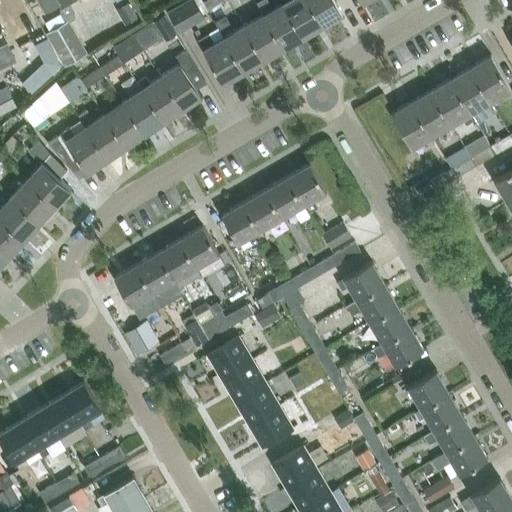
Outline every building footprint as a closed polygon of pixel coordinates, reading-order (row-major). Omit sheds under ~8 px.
[(37,0),(44,11),(58,3),(60,7),(73,0),(37,0)] [(205,16),(195,0),(184,0),(168,10),(180,32),(205,16)] [(283,48),(303,37),(283,2),(272,8),(267,0),(259,0),(256,2),(263,13),(283,48)] [(303,37),(322,25),(307,0),(281,0),(283,2),(303,37)] [(307,0),(322,25),(343,14),(334,0),(307,0)] [(130,3),(118,10),(127,25),(139,18),(130,3)] [(154,20),(166,40),(176,33),(164,13),(154,20)] [(263,13),(243,25),(263,60),(283,48),(263,13)] [(215,21),(223,36),(243,71),(263,60),(243,25),(233,30),(225,15),(215,21)] [(47,33),(65,64),(87,52),(69,20),(65,22),(47,33)] [(133,33),(143,49),(162,37),(151,21),(133,33)] [(0,66),(15,58),(0,30),(2,29),(1,26),(0,26),(0,66)] [(223,83),(243,71),(223,36),(214,42),(208,32),(198,38),(223,83)] [(124,62),(143,49),(133,33),(113,46),(124,62)] [(160,75),(183,108),(202,95),(196,85),(204,80),(184,49),(174,56),(178,63),(160,75)] [(113,70),(123,63),(117,54),(107,61),(113,70)] [(491,54),(471,65),(491,100),(511,88),(491,54)] [(491,100),(471,65),(451,77),(471,112),(491,100)] [(94,83),(106,75),(100,66),(88,74),(94,83)] [(164,121),(183,108),(160,75),(150,81),(146,74),(137,80),(141,87),(164,121)] [(451,77),(432,88),(452,123),(462,117),(466,123),(474,118),(471,112),(451,77)] [(87,87),(81,78),(69,87),(74,96),(87,87)] [(141,87),(122,100),(145,133),(164,121),(141,87)] [(8,88),(0,91),(0,113),(17,105),(8,88)] [(452,123),(432,88),(412,100),(432,134),(452,123)] [(48,113),(68,100),(62,91),(43,104),(48,113)] [(126,146),(145,133),(122,100),(112,107),(109,102),(102,107),(105,112),(103,113),(126,146)] [(412,146),(432,134),(412,100),(392,112),(412,146)] [(85,125),(84,125),(107,159),(126,146),(103,113),(93,120),(86,109),(78,114),(85,125)] [(477,123),(484,135),(490,131),(483,120),(477,123)] [(88,172),(107,159),(84,125),(74,132),(70,126),(48,141),(70,166),(80,160),(88,172)] [(10,154),(20,142),(13,135),(2,147),(10,154)] [(495,154),(508,146),(503,137),(490,145),(495,154)] [(475,165),(489,157),(484,149),(471,156),(475,165)] [(469,169),(464,160),(449,169),(454,177),(469,169)] [(42,161),(26,179),(55,206),(71,188),(42,161)] [(318,207),(313,198),(326,190),(310,161),(288,174),(304,203),(304,204),(309,213),(318,207)] [(511,167),(494,179),(507,202),(511,198),(511,167)] [(442,172),(431,179),(436,188),(447,181),(442,172)] [(288,174),(266,187),(282,216),(304,204),(304,203),(288,174)] [(55,206),(26,179),(10,195),(40,223),(55,206)] [(266,187),(243,200),(260,229),(267,242),(277,236),(272,228),(274,227),(271,222),(282,216),(266,187)] [(0,217),(24,239),(40,223),(10,195),(0,206),(0,217)] [(243,200),(221,213),(238,242),(260,229),(243,200)] [(0,248),(9,256),(24,239),(0,217),(0,248)] [(325,234),(332,246),(350,236),(343,223),(325,234)] [(203,224),(180,237),(197,266),(219,253),(203,224)] [(201,273),(197,266),(180,237),(158,249),(175,278),(179,286),(201,273)] [(355,241),(336,252),(342,261),(361,250),(355,241)] [(0,265),(9,256),(0,248),(0,265)] [(170,300),(165,293),(162,286),(175,278),(158,249),(136,262),(153,291),(161,306),(170,300)] [(317,275),(342,261),(336,252),(312,266),(317,275)] [(343,276),(356,298),(385,282),(372,259),(343,276)] [(140,299),(153,291),(136,262),(114,275),(137,315),(146,310),(144,305),(140,299)] [(297,287),(317,275),(312,266),(291,278),(297,287)] [(297,287),(291,278),(257,298),(262,307),(297,287)] [(362,308),(369,320),(398,303),(385,282),(356,298),(346,304),(352,314),(362,308)] [(248,303),(247,303),(226,315),(232,325),(253,312),(248,303)] [(312,324),(299,303),(289,308),(302,330),(312,324)] [(369,320),(382,342),(411,325),(398,303),(369,320)] [(264,307),(254,313),(262,326),(272,321),(264,307)] [(204,328),(203,329),(194,314),(183,321),(196,345),(210,338),(204,328)] [(210,338),(232,325),(226,315),(204,328),(210,338)] [(147,322),(126,334),(137,354),(158,342),(147,322)] [(302,330),(315,352),(325,346),(312,324),(302,330)] [(382,342),(375,346),(381,355),(387,351),(395,364),(424,347),(411,325),(382,342)] [(207,353),(222,377),(253,358),(239,334),(207,353)] [(160,354),(166,363),(188,350),(182,341),(160,354)] [(315,352),(327,373),(337,367),(325,346),(315,352)] [(222,377),(234,397),(265,379),(253,358),(222,377)] [(351,390),(337,367),(327,373),(341,396),(351,390)] [(436,368),(407,385),(420,407),(449,390),(436,368)] [(300,372),(290,378),(296,388),(306,382),(300,372)] [(63,392),(80,420),(79,421),(83,428),(91,423),(88,416),(101,408),(84,379),(63,392)] [(279,402),(265,379),(234,397),(248,421),(279,402)] [(462,412),(449,390),(420,407),(433,429),(462,412)] [(58,434),(79,421),(80,420),(63,392),(40,406),(58,434)] [(279,402),(248,421),(262,445),(293,427),(279,402)] [(58,434),(40,406),(19,419),(37,447),(42,456),(51,451),(46,442),(58,434)] [(347,408),(333,416),(340,427),(353,419),(347,408)] [(353,417),(366,439),(376,433),(363,411),(353,417)] [(475,434),(462,412),(433,429),(435,432),(438,438),(446,451),(475,434)] [(24,455),(37,447),(19,419),(0,430),(0,437),(19,469),(29,463),(24,455)] [(433,429),(424,434),(429,443),(438,438),(435,432),(433,429)] [(366,439),(378,459),(388,453),(376,433),(366,439)] [(475,434),(446,451),(432,458),(437,468),(452,460),(459,473),(488,456),(475,434)] [(272,462),(286,485),(317,466),(303,444),(272,462)] [(119,446),(99,456),(105,466),(125,455),(119,446)] [(368,448),(357,454),(366,468),(376,462),(368,448)] [(378,459),(392,482),(402,477),(388,453),(378,459)] [(105,466),(99,456),(93,460),(84,465),(90,475),(105,466)] [(286,485),(298,506),(329,488),(317,466),(286,485)] [(14,482),(6,470),(0,473),(0,489),(0,490),(0,501),(6,511),(9,510),(26,500),(15,482),(14,482)] [(379,470),(369,475),(375,487),(386,481),(379,470)] [(74,471),(57,482),(62,491),(79,481),(74,471)] [(109,500),(116,511),(145,495),(133,474),(96,496),(101,504),(109,500)] [(430,500),(454,486),(447,474),(423,489),(430,500)] [(415,499),(402,477),(392,482),(405,504),(415,499)] [(490,511),(511,499),(511,496),(500,477),(461,500),(467,510),(477,503),(482,511),(490,511)] [(62,491),(57,482),(40,492),(44,501),(62,491)] [(343,511),(329,488),(298,506),(301,511),(343,511)] [(53,511),(71,511),(77,508),(69,494),(49,505),(53,511)] [(427,508),(429,511),(447,511),(457,506),(450,494),(427,508)] [(116,511),(154,511),(145,495),(116,511)] [(415,499),(405,504),(409,511),(415,511),(421,509),(415,499)] [(511,511),(511,499),(490,511),(511,511)] [(383,511),(407,511),(401,502),(384,511),(383,511)]
